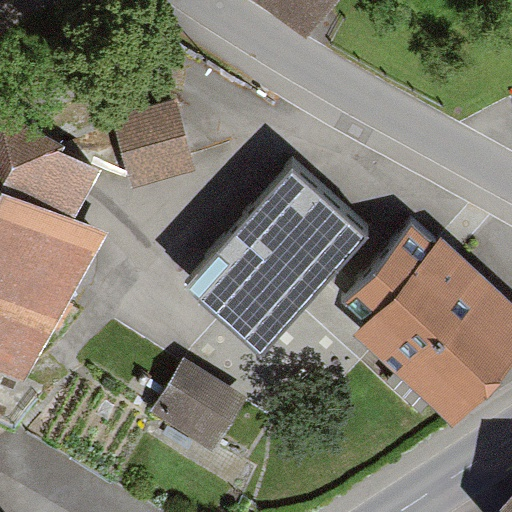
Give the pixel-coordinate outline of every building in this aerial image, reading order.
[(285,0),(307,15),(317,0),(285,0)] [(174,102),(121,117),(136,172),(189,157),(174,102)] [(359,223),(294,164),(196,273),(261,332),(359,223)] [(0,349),(21,361),(97,226),(0,172),(0,349)] [(511,336),(511,303),(442,239),(365,322),(451,402),(511,336)] [(240,394),(186,361),(158,407),(212,440),(240,394)]
